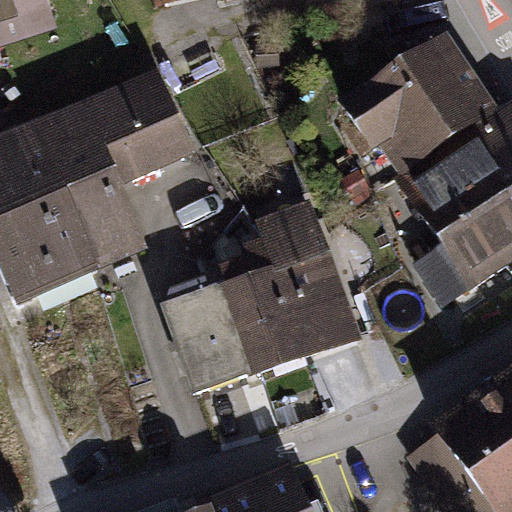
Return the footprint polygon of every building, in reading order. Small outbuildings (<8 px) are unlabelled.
[(57,0),(0,0),(0,24),(59,5),(57,0)] [(216,0),(154,0),(157,12),(216,0)] [(495,115),(446,40),(351,102),(471,287),(511,260),(511,110),(509,105),(495,115)] [(165,70),(0,134),(0,284),(11,312),(155,255),(130,192),(202,164),(165,70)] [(365,344),(320,210),(266,229),(273,249),(222,266),(227,281),(169,301),(202,399),(365,344)] [(511,511),(511,380),(439,433),(497,511),(511,511)] [(197,498),(159,511),(313,511),(297,471),(202,509),(197,498)]
